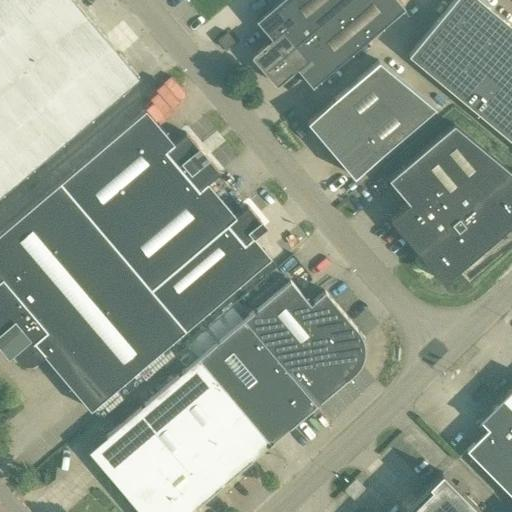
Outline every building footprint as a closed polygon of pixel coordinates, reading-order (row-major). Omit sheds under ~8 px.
[(0,0),(0,194),(137,78),(71,0),(0,0)] [(250,54),(263,69),(344,0),(278,0),(254,20),(269,38),(250,54)] [(396,0),(344,0),(263,69),(268,74),(276,84),(295,68),(310,86),(403,7),(396,0)] [(511,27),(479,0),(452,0),(407,55),(511,142),(511,27)] [(216,40),(223,48),(232,42),(225,33),(216,40)] [(306,121),(329,149),(405,84),(377,61),(306,121)] [(405,84),(329,149),(352,176),(433,108),(405,84)] [(143,109),(58,182),(149,289),(233,215),(205,182),(218,172),(184,132),(172,143),(143,109)] [(454,271),(486,244),(496,235),(511,223),(511,173),(510,172),(511,170),(511,169),(509,171),(452,123),(387,178),(407,202),(388,218),(430,269),(441,283),(455,271),(454,271)] [(31,343),(42,355),(89,410),(184,329),(149,289),(58,182),(0,230),(0,286),(40,333),(31,343)] [(234,216),(233,215),(149,289),(184,329),(269,257),(251,236),(261,228),(257,223),(259,221),(246,205),(234,216)] [(242,318),(196,357),(269,443),(270,441),(285,429),(312,406),(315,403),(360,365),(357,362),(354,358),(353,356),(352,354),(353,347),(354,345),(356,343),(363,337),(324,292),(323,290),(308,303),(288,279),(248,313),(242,318)] [(34,362),(42,355),(31,343),(40,333),(0,286),(0,347),(4,345),(17,360),(21,363),(25,364),(30,364),(34,362)] [(269,443),(196,357),(105,434),(125,458),(111,470),(108,474),(107,479),(110,484),(137,511),(165,511),(168,509),(172,511),(186,511),(188,511),(269,443)] [(511,385),(499,398),(511,411),(511,385)] [(511,411),(499,398),(477,420),(485,429),(465,450),(511,497),(511,411)] [(483,511),(441,470),(420,490),(426,497),(409,511),(483,511)] [(344,490),(352,498),(362,488),(354,479),(344,490)]
